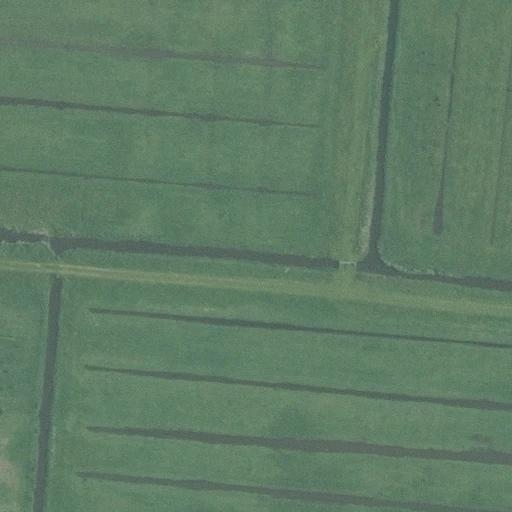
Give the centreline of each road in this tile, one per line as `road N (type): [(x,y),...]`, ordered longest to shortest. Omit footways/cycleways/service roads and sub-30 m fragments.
road 1 (track): [(511,304),(0,264)]
road 2 (track): [(351,290),(370,0)]
